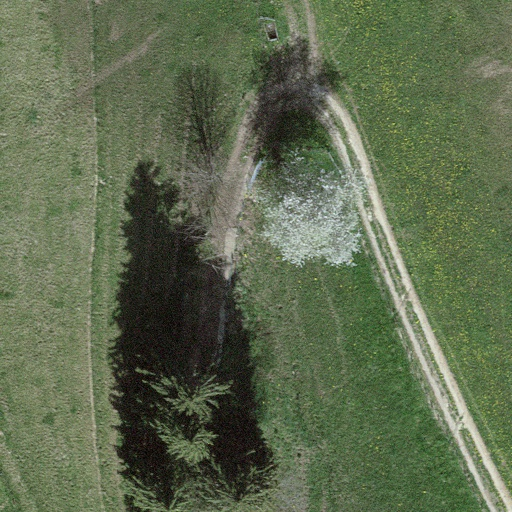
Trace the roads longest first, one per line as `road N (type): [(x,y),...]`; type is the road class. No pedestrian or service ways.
road 1 (track): [(313,92),(262,106),(226,193),(186,511)]
road 2 (track): [(493,511),(455,441),(340,132),(313,92)]
